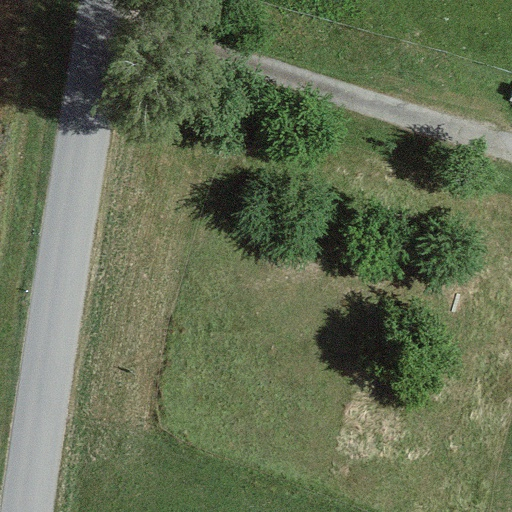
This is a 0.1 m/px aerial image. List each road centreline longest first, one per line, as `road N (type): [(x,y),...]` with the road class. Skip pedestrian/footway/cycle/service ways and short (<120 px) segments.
road 1 (residential): [(99,0),(22,389),(18,511)]
road 2 (unknown): [(94,25),(511,153)]
